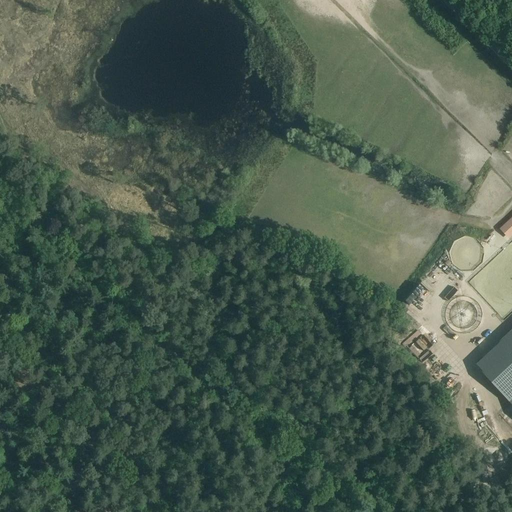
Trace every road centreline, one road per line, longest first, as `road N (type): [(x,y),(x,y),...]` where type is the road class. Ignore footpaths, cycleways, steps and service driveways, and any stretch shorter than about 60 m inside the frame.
road 1 (track): [(356,511),(201,380)]
road 2 (track): [(115,306),(0,208)]
